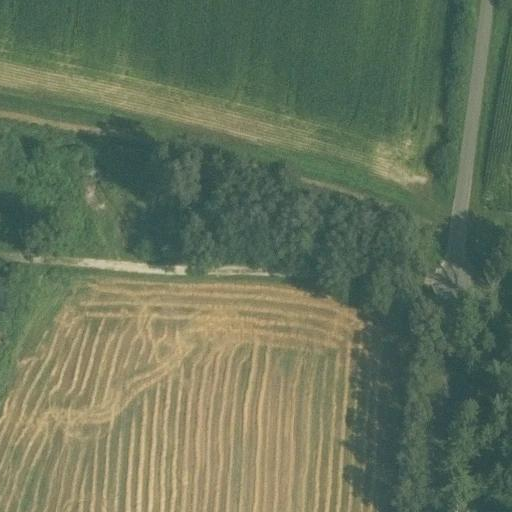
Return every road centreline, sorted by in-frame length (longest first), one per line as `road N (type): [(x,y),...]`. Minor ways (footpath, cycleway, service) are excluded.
road 1 (residential): [(446,287),(489,0)]
road 2 (residential): [(431,511),(446,287)]
